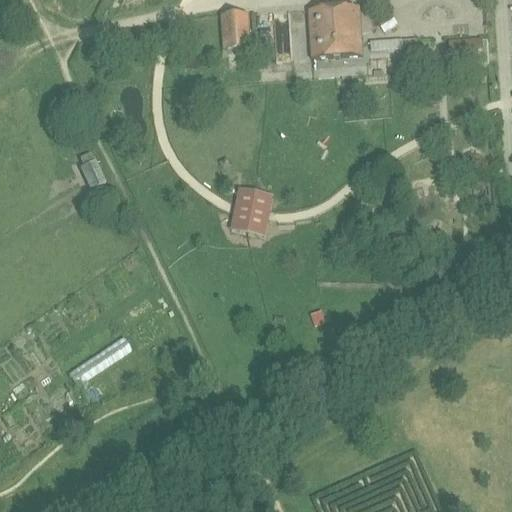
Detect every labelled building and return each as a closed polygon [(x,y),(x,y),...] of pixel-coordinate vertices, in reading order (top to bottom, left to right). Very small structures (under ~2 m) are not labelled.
[(393,8),(381,15),(388,29),(401,22),(393,8)] [(308,13),(311,63),(362,60),(358,10),(308,13)] [(221,19),(223,53),(249,51),(247,17),(221,19)] [(298,62),(296,17),(278,18),(280,63),(298,62)] [(455,58),(480,56),(479,44),(454,46),(455,58)] [(93,181),(104,178),(97,155),(85,159),(93,181)] [(329,276),(346,274),(345,262),(328,264),(329,276)]
